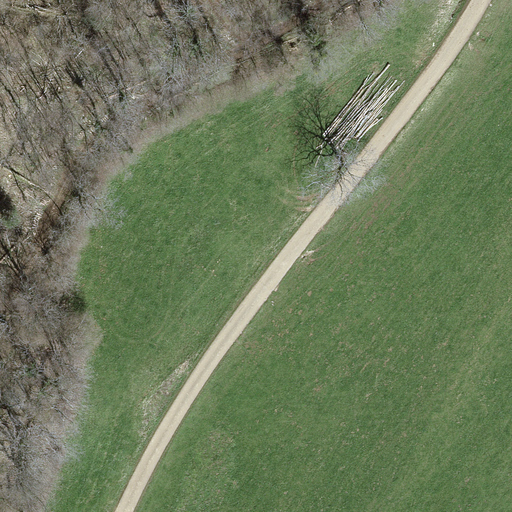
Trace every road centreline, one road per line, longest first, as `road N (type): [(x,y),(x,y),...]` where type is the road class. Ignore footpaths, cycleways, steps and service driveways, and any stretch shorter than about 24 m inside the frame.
road 1 (unclassified): [(477,0),(422,86),(191,376),(122,511)]
road 2 (track): [(316,0),(210,67),(121,145),(75,227),(36,276),(0,303)]
